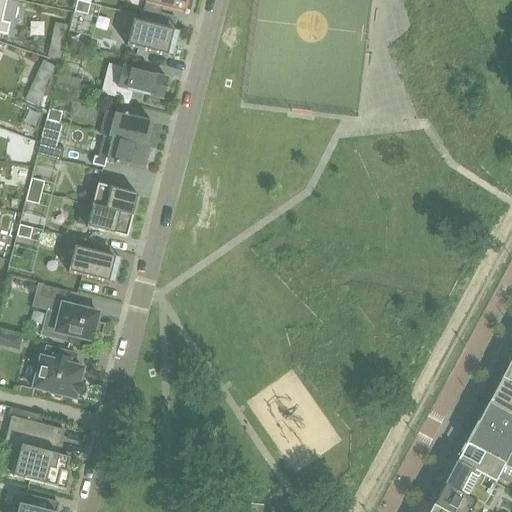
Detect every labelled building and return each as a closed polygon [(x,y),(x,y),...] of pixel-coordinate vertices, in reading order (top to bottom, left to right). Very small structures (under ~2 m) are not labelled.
[(3,22),(7,0),(0,0),(0,34),(7,36),(10,23),(3,22)] [(136,0),(145,2),(145,4),(159,7),(185,14),(186,10),(190,11),(192,0),(136,0)] [(90,4),(77,1),(74,12),(87,15),(90,4)] [(145,4),(141,17),(155,21),(159,7),(145,4)] [(120,12),(116,27),(131,31),(127,46),(124,58),(154,66),(157,54),(173,58),(181,27),(155,21),(141,17),(120,12)] [(52,40),(48,57),(61,60),(64,42),(52,40)] [(44,60),(40,67),(54,73),(58,66),(44,60)] [(40,67),(25,99),(39,106),(54,73),(40,67)] [(159,102),(160,99),(163,100),(168,80),(123,68),(117,88),(150,97),(149,100),(159,102)] [(58,75),(56,85),(67,88),(70,78),(58,75)] [(62,113),(49,109),(47,120),(59,124),(62,113)] [(106,111),(100,134),(151,147),(147,146),(153,124),(106,111)] [(93,157),(91,166),(105,169),(107,161),(145,170),(145,169),(143,169),(145,160),(147,161),(150,148),(151,148),(151,147),(100,134),(100,135),(103,136),(97,158),(93,157)] [(64,149),(40,143),(37,155),(61,161),(64,149)] [(32,179),(28,192),(44,196),(48,197),(51,184),(32,179)] [(98,185),(92,207),(133,217),(138,196),(98,185)] [(40,211),(44,196),(28,192),(24,207),(40,211)] [(127,239),(133,217),(92,207),(82,205),(77,224),(87,227),(87,228),(127,239)] [(32,229),(20,226),(17,236),(29,240),(32,229)] [(109,283),(115,258),(75,248),(68,273),(109,283)] [(96,323),(98,314),(63,305),(67,292),(43,286),(40,298),(53,301),(50,311),(60,314),(55,333),(69,336),(68,344),(85,348),(86,341),(100,344),(105,325),(96,323)] [(79,398),(81,398),(83,397),(85,396),(86,394),(87,392),(87,390),(87,388),(86,386),(85,384),(83,383),(83,382),(80,381),(83,369),(69,365),(72,354),(47,347),(44,359),(41,358),(33,389),(34,389),(75,400),(76,398),(79,399),(79,398)] [(501,380),(511,385),(511,360),(501,380)] [(495,393),(489,404),(511,416),(511,385),(501,380),(499,378),(498,380),(492,391),(495,393)] [(33,389),(27,387),(25,395),(32,397),(34,389),(33,389)] [(477,425),(511,442),(511,416),(489,404),(487,406),(484,405),(476,420),(479,422),(477,425)] [(70,459),(50,454),(53,442),(60,444),(63,430),(11,417),(3,448),(20,453),(13,477),(66,491),(71,473),(67,472),(70,459)] [(511,452),(511,442),(477,425),(466,445),(505,466),(511,452)] [(505,466),(466,445),(464,444),(456,458),(460,459),(458,464),(495,484),(505,466)] [(483,506),(495,484),(458,464),(457,463),(445,485),(477,503),(483,506)] [(445,485),(433,507),(443,511),(471,511),(477,503),(445,485)] [(48,511),(37,509),(40,498),(17,493),(11,511),(48,511)]
